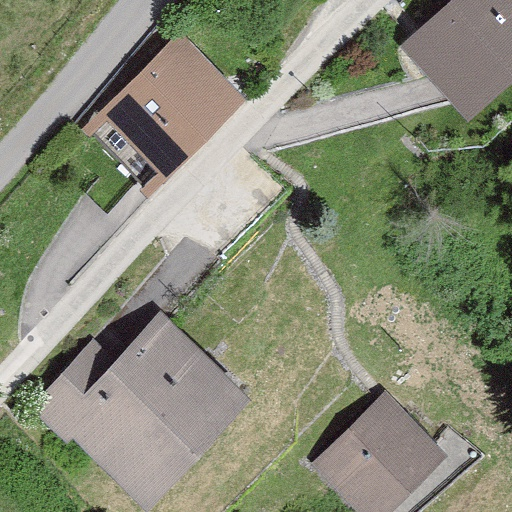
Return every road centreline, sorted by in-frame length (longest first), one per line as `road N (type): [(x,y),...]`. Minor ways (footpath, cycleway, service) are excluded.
road 1 (residential): [(0,390),(385,0)]
road 2 (unclassified): [(0,172),(138,0)]
